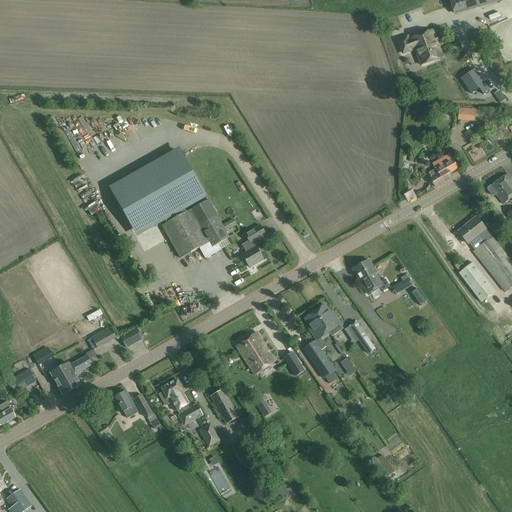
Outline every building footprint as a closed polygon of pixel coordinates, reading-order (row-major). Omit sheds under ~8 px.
[(449,0),(454,15),(500,2),(499,0),(449,0)] [(403,56),(418,50),(423,64),(440,58),(433,39),(435,38),(432,30),(413,36),(413,37),(409,39),(407,35),(396,40),(403,56)] [(468,73),(460,78),(471,94),(479,89),(483,95),(489,90),(477,72),(471,77),(468,73)] [(499,91),(494,94),(500,102),(504,99),(499,91)] [(475,110),(459,110),(458,120),(474,120),(475,110)] [(74,120),(78,126),(85,120),(82,115),(74,120)] [(69,136),(74,133),(68,122),(63,124),(69,136)] [(144,227),(171,212),(175,219),(162,226),(180,259),(200,248),(204,256),(208,257),(221,250),(218,244),(229,238),(226,231),(237,225),(234,219),(222,226),(208,201),(191,210),(187,204),(204,194),(181,153),(121,187),(144,227)] [(429,174),(431,177),(429,177),(435,187),(451,178),(449,175),(459,169),(450,154),(432,164),(435,170),(429,174)] [(499,180),(511,198),(511,197),(511,180),(507,174),(499,180)] [(511,198),(499,180),(491,186),(491,185),(487,188),(487,190),(492,196),(494,196),(496,195),(503,204),(511,198)] [(412,191),(404,196),(408,203),(416,198),(412,191)] [(492,238),(486,230),(476,218),(458,232),(468,244),(479,235),(485,243),(474,252),(505,292),(511,287),(511,262),(492,238)] [(249,268),(263,260),(253,242),(266,235),(261,225),(245,234),(249,241),(242,245),(246,252),(242,255),(249,268)] [(377,274),(376,273),(369,260),(353,269),(360,282),(360,283),(367,295),(384,285),(377,274)] [(495,291),(473,263),(459,274),(481,302),(495,291)] [(396,295),(407,289),(403,281),(392,288),(396,295)] [(417,289),(411,293),(421,306),(426,302),(417,289)] [(392,295),(384,298),(386,303),(394,299),(392,295)] [(325,305),(315,312),(329,333),(335,328),(337,330),(340,327),(339,326),(341,324),(334,314),(332,316),(325,305)] [(89,322),(103,315),(99,309),(86,315),(89,322)] [(329,333),(315,312),(305,319),(312,329),(309,331),(316,341),(308,346),(323,369),(331,364),(321,350),(326,347),(320,339),(329,333)] [(375,350),(356,322),(349,327),(349,328),(347,330),(353,339),(356,337),(368,354),(375,350)] [(494,332),(502,346),(511,339),(511,332),(507,324),(494,332)] [(111,327),(96,336),(92,338),(98,349),(117,338),(111,327)] [(127,349),(143,340),(137,328),(120,338),(127,349)] [(236,346),(254,375),(275,362),(257,333),(236,346)] [(49,350),(35,358),(39,365),(53,357),(49,350)] [(293,353),(284,358),(296,376),(304,371),(293,353)] [(63,395),(81,385),(75,376),(93,366),(88,358),(70,368),(68,364),(51,373),(63,395)] [(15,394),(37,382),(30,370),(9,382),(15,394)] [(184,395),(184,396),(170,376),(156,387),(161,393),(159,395),(166,406),(169,405),(170,406),(171,405),(175,413),(178,412),(180,415),(178,415),(185,427),(204,416),(197,404),(189,409),(187,405),(189,404),(184,395)] [(239,418),(224,389),(211,397),(226,425),(239,418)] [(315,389),(303,396),(312,411),(324,404),(315,389)] [(138,413),(134,405),(126,391),(113,399),(121,413),(124,411),(128,419),(138,413)] [(152,412),(142,394),(134,399),(144,417),(147,415),(148,418),(154,429),(160,426),(156,419),(157,418),(154,414),(153,414),(152,413),(152,412)] [(0,426),(16,418),(11,409),(7,402),(0,406),(0,426)] [(220,441),(211,424),(199,431),(209,448),(220,441)] [(377,461),(379,464),(386,460),(382,455),(376,460),(377,461)] [(303,461),(308,474),(314,471),(309,458),(303,461)] [(389,465),(383,470),(387,477),(394,472),(389,465)] [(21,490),(6,499),(12,508),(9,510),(11,511),(22,511),(32,506),(21,490)]
